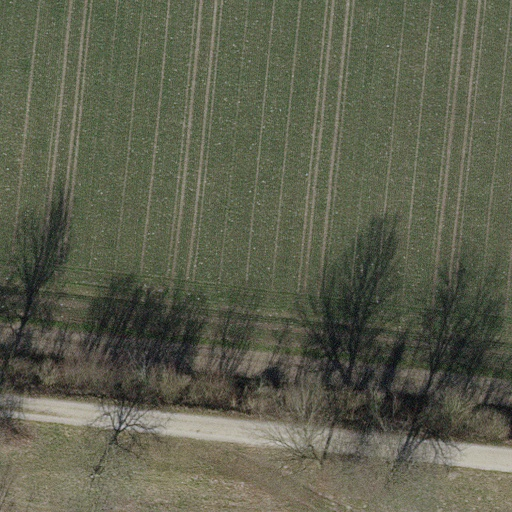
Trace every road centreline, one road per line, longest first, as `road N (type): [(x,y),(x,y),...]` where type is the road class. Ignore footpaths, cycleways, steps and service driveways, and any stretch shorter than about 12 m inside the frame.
road 1 (track): [(511,392),(0,335)]
road 2 (track): [(511,459),(0,402)]
